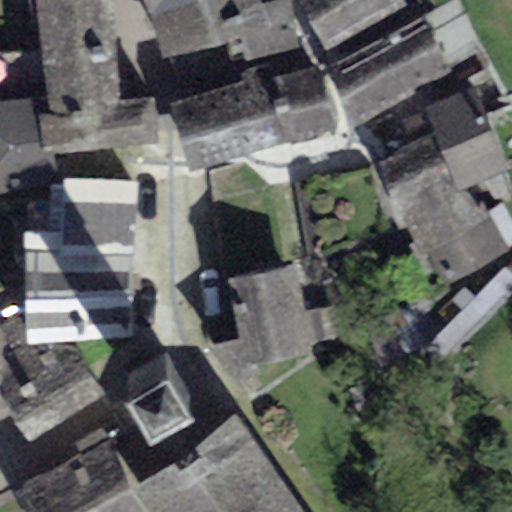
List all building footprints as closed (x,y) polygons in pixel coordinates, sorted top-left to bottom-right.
[(29,45),(0,49),(0,174),(54,166),(50,137),(150,122),(145,90),(113,94),(106,0),(43,0),(46,44),(29,45)] [(145,0),(160,48),(241,27),(246,51),(302,39),(287,0),(145,0)] [(304,0),(327,40),(398,0),(304,0)] [(419,17),(327,65),(355,117),(446,68),(419,17)] [(312,58),(169,95),(188,164),(330,127),(312,58)] [(474,84),(424,104),(443,147),(378,174),(443,283),(509,247),(466,180),(505,165),(474,84)] [(123,245),(129,175),(69,169),(63,243),(31,243),(32,324),(129,323),(123,245)] [(304,339),(291,261),(235,270),(244,326),(212,338),(235,369),(254,360),(248,348),(304,339)] [(0,395),(13,391),(32,425),(96,388),(75,348),(29,338),(20,317),(0,325),(0,395)] [(168,357),(135,375),(153,407),(186,388),(168,357)] [(309,511),(231,402),(132,472),(160,511),(309,511)] [(139,511),(106,445),(25,485),(38,511),(139,511)]
